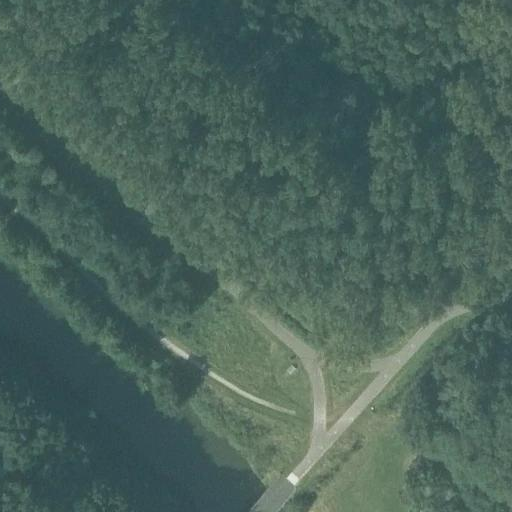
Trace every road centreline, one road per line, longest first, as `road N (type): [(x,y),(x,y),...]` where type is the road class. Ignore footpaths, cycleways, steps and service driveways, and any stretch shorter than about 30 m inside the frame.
road 1 (unknown): [(319,419),(222,382),(0,196)]
road 2 (unknown): [(511,479),(457,445),(342,421)]
